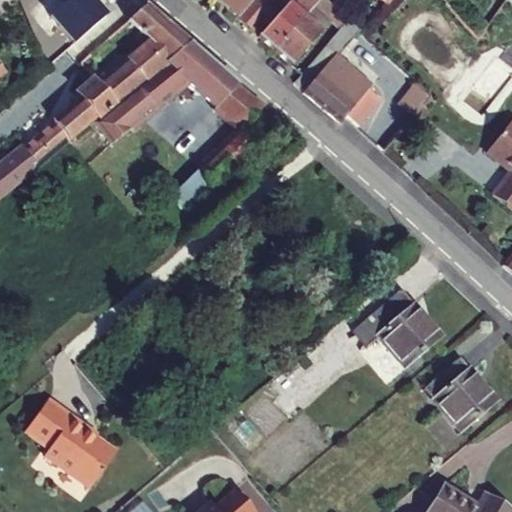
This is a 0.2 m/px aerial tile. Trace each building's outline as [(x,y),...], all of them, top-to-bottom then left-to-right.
[(107,0),(97,0),(80,15),(91,28),(114,7),(107,0)] [(257,0),(219,0),(215,5),(235,24),(254,4),(257,0)] [(319,0),(301,0),(312,9),(319,0)] [(345,23),(319,0),(312,9),(333,28),(337,23),(341,27),(345,23)] [(273,20),(254,4),(235,24),(248,36),(259,23),(266,28),(254,42),(272,57),(302,20),(285,6),(273,20)] [(124,24),(164,61),(184,44),(159,23),(158,24),(141,9),(124,24)] [(319,35),(302,20),(272,57),(288,71),(319,35)] [(337,23),(333,28),(337,32),(341,27),(337,23)] [(48,33),(34,40),(49,66),(61,55),(48,33)] [(105,79),(93,90),(108,108),(138,83),(103,42),(87,57),(105,79)] [(258,110),(184,44),(165,61),(138,83),(108,108),(110,110),(92,125),(108,146),(182,86),(234,133),(258,110)] [(306,71),(291,90),(301,97),(316,79),(306,71)] [(316,79),(301,97),(337,128),(366,92),(344,71),(329,89),(316,79)] [(0,148),(0,197),(108,108),(93,90),(88,83),(69,99),(66,106),(69,110),(22,150),(18,146),(6,156),(0,148)] [(396,104),(413,118),(430,97),(413,84),(396,104)] [(488,152),(498,160),(500,159),(511,169),(493,192),(511,208),(511,120),(496,141),(488,152)] [(253,151),(234,133),(158,207),(174,226),(253,151)] [(486,147),(487,149),(494,140),(493,139),(486,147)] [(487,150),(488,152),(496,141),(494,140),(487,149),(487,150)] [(402,241),(380,259),(393,274),(415,256),(402,241)] [(511,250),(502,263),(501,265),(511,274),(511,250)] [(396,290),(347,331),(361,347),(373,336),(399,366),(434,336),(396,290)] [(454,359),(419,389),(455,433),(491,403),(454,359)] [(43,401),(19,434),(44,451),(39,458),(86,492),(113,455),(68,423),(70,420),(43,401)] [(253,511),(233,489),(213,506),(209,502),(196,511),(253,511)] [(471,511),(437,492),(425,511),(498,511),(479,501),(471,511)] [(149,511),(140,500),(125,511),(149,511)]
